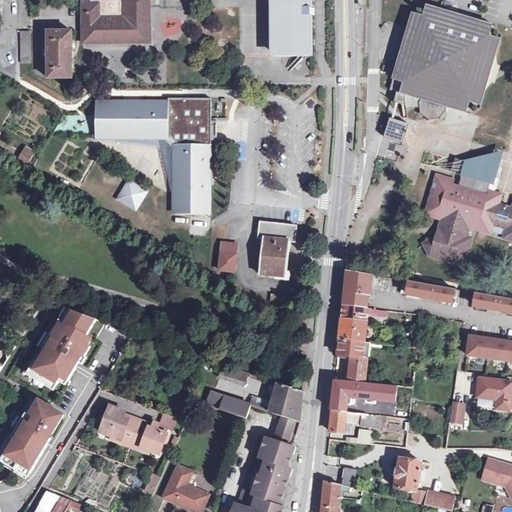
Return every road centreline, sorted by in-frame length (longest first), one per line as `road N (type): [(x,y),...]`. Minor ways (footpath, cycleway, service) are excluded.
road 1 (primary): [(315,457),(347,113),(345,0)]
road 2 (unknown): [(0,250),(325,351)]
road 3 (residential): [(315,457),(356,464),(385,453),(501,452),(511,439)]
road 4 (residential): [(511,323),(388,303)]
